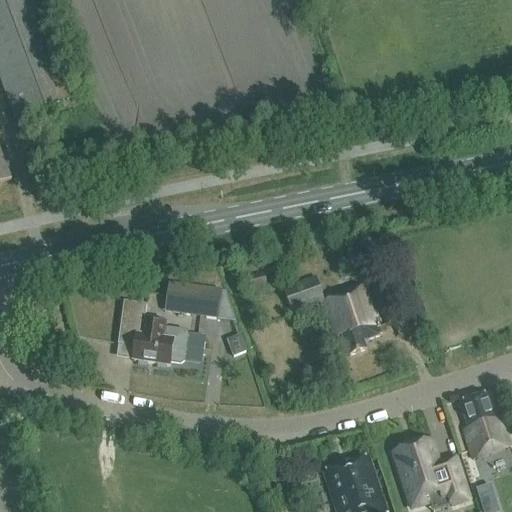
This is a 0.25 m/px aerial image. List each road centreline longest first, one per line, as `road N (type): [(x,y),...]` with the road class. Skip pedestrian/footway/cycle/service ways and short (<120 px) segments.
road 1 (unclassified): [(0,357),(12,384),(171,420),(260,429),(359,411),(511,363)]
road 2 (secondary): [(0,266),(511,163)]
